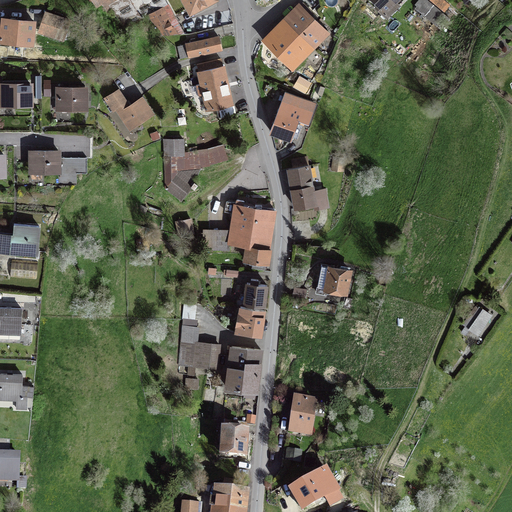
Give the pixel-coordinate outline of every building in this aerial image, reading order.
[(89,0),(90,1),(91,0),(92,0),(96,6),(101,2),(106,10),(112,6),(126,32),(147,14),(168,4),(165,0),(89,0)] [(184,0),(190,11),(211,0),(184,0)] [(376,8),(386,18),(398,6),(396,3),(398,0),(371,0),(378,6),(376,8)] [(421,0),(415,8),(440,29),(449,18),(427,0),(421,0)] [(430,0),(444,11),(449,5),(443,0),(430,0)] [(183,34),(168,4),(147,14),(157,27),(154,29),(159,37),(163,34),(183,34)] [(299,4),(285,18),(314,48),(328,34),(299,4)] [(47,13),(41,32),(63,39),(70,21),(47,13)] [(0,25),(0,45),(1,46),(1,41),(31,44),(33,21),(3,18),(3,26),(0,25)] [(285,18),(263,40),(292,69),(314,48),(285,18)] [(178,45),(181,58),(221,50),(218,36),(195,41),(195,38),(190,39),(191,42),(178,45)] [(197,112),(219,107),(232,104),(223,65),(222,65),(221,59),(200,63),(199,70),(198,71),(201,83),(196,84),(199,94),(194,95),(197,112)] [(3,84),(3,105),(30,105),(30,84),(3,84)] [(58,88),(58,109),(85,109),(85,88),(58,88)] [(116,108),(129,128),(152,113),(142,97),(129,106),(118,89),(105,98),(113,110),(116,108)] [(286,93),(271,131),(291,138),(298,119),(307,123),(314,105),(286,93)] [(232,104),(219,107),(221,117),(234,114),(232,104)] [(211,164),(207,149),(183,153),(183,139),(164,139),(166,188),(181,200),(191,186),(194,189),(197,184),(194,182),(199,166),(209,164),(211,164)] [(207,149),(211,164),(227,160),(222,144),(207,149)] [(58,172),(58,161),(58,151),(31,151),(31,172),(58,172)] [(332,169),(342,170),(344,157),(334,156),(332,169)] [(58,161),(58,172),(58,185),(76,184),(76,173),(87,173),(87,157),(63,157),(63,160),(58,161)] [(324,188),(313,190),(307,157),(293,159),(294,167),(288,168),(292,190),(289,191),(290,196),(293,195),(295,208),(315,205),(316,208),(327,206),(324,188)] [(145,196),(139,209),(159,217),(165,203),(145,196)] [(268,249),(275,210),(242,204),(243,200),(236,199),(236,202),(235,203),(233,212),(229,243),(246,246),(268,249)] [(227,201),(225,211),(233,212),(235,203),(236,202),(227,201)] [(176,221),(178,234),(193,231),(190,218),(176,221)] [(0,235),(0,250),(16,252),(16,254),(36,256),(39,226),(14,223),(13,237),(0,235)] [(268,249),(246,246),(244,259),(253,260),(252,267),(264,269),(266,262),(268,249)] [(11,259),(10,277),(36,279),(37,262),(11,259)] [(322,264),(316,292),(325,294),(326,288),(346,292),(350,270),(347,270),(348,267),(341,266),(340,269),(330,267),(331,266),(322,264)] [(227,269),(226,275),(239,277),(239,270),(227,269)] [(247,282),(244,303),(264,306),(267,284),(258,283),(258,280),(251,279),(250,283),(247,282)] [(295,287),(293,295),(306,298),(308,290),(295,287)] [(347,297),(344,307),(349,309),(352,299),(347,297)] [(236,332),(260,336),(265,310),(240,305),(236,332)] [(0,337),(20,339),(21,308),(0,307),(0,337)] [(461,331),(465,334),(483,309),(479,307),(461,331)] [(197,327),(183,325),(180,361),(193,362),(193,365),(216,367),(219,344),(196,342),(197,327)] [(261,349),(231,346),(230,356),(227,355),(225,365),(229,366),(227,387),(245,390),(245,394),(255,395),(261,349)] [(0,373),(0,396),(18,397),(17,408),(27,408),(27,396),(21,396),(22,393),(33,394),(34,387),(22,386),(22,374),(0,373)] [(295,398),(290,430),(310,433),(315,401),(304,399),(305,393),(296,392),(296,398),(295,398)] [(225,421),(222,454),(245,456),(247,432),(245,432),(246,423),(225,421)] [(25,488),(25,478),(18,478),(19,454),(0,453),(0,476),(18,477),(17,488),(25,488)] [(291,490),(303,509),(326,496),(330,504),(341,498),(326,472),(309,482),(308,480),(291,490)] [(217,486),(213,511),(245,511),(245,510),(243,509),(245,490),(235,489),(236,481),(224,480),(223,487),(217,486)] [(184,502),(182,511),(195,511),(196,503),(184,502)]
